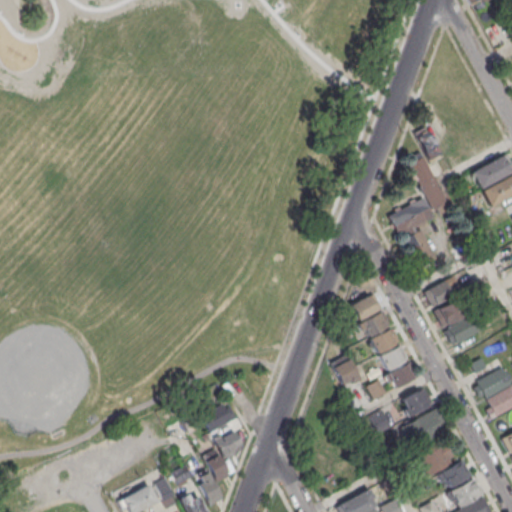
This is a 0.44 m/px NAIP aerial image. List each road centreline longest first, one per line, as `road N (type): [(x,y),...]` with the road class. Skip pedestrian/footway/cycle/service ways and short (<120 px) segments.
road 1 (residential): [(240,511),(430,0)]
road 2 (residential): [(511,511),(352,213)]
road 3 (residential): [(444,0),(511,125)]
